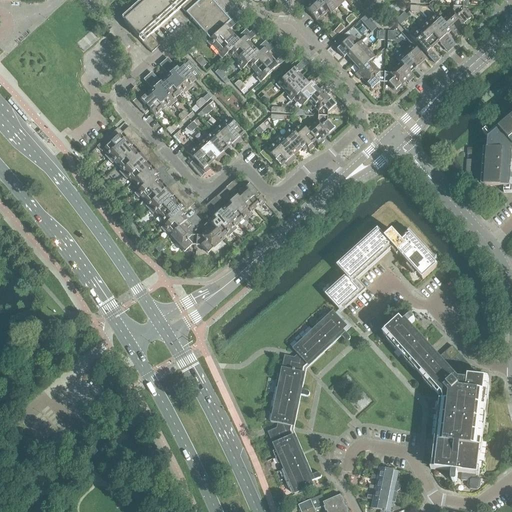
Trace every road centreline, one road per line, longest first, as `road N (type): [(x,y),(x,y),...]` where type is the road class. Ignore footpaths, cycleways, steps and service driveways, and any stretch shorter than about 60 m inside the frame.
road 1 (residential): [(320,162),(274,195),(242,161),(214,187),(191,182),(120,96),(187,29)]
road 2 (tertiary): [(164,326),(0,111)]
road 3 (tertiary): [(164,326),(227,283),(340,183)]
road 4 (tertiary): [(0,169),(75,255),(130,348)]
road 5 (tertiary): [(259,511),(164,326)]
road 6 (residential): [(359,321),(402,285),(478,364),(511,373)]
road 7 (tertiary): [(130,348),(216,511)]
road 8 (tertiary): [(395,140),(511,32)]
road 9 (residential): [(320,162),(358,129),(364,112),(307,48)]
road 10 (residential): [(437,500),(409,453),(358,447),(344,481)]
road 11 (tertiary): [(488,244),(395,140)]
